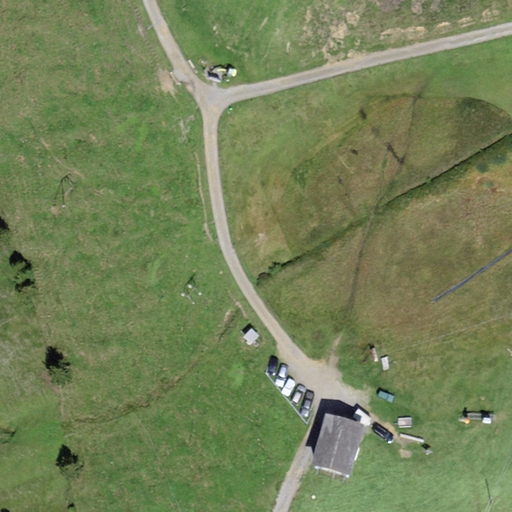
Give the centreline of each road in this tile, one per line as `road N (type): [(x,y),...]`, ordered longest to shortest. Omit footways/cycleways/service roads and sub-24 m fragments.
road 1 (track): [(351,414),(309,372),(238,275),(212,179),(209,101)]
road 2 (track): [(209,101),(511,29)]
road 3 (track): [(330,385),(279,511)]
